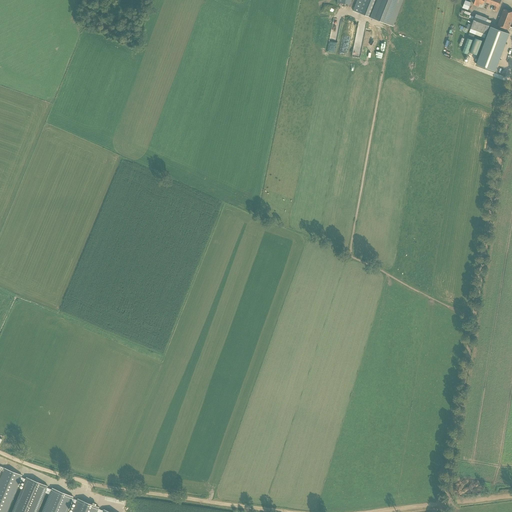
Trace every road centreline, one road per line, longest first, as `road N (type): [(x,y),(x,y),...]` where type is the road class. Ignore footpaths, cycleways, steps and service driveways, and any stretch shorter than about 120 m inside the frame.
road 1 (track): [(511,87),(443,503)]
road 2 (track): [(0,452),(109,487),(289,511)]
